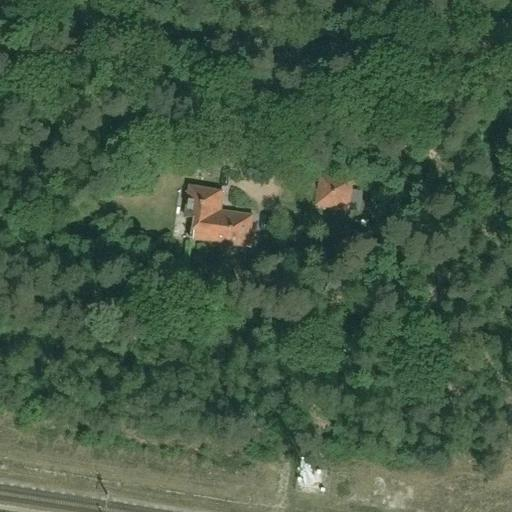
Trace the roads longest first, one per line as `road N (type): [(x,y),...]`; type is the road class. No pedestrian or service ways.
road 1 (tertiary): [(511,76),(0,16)]
road 2 (track): [(511,461),(372,473)]
